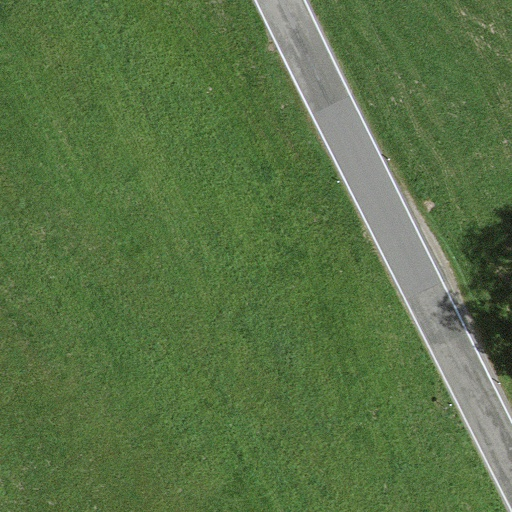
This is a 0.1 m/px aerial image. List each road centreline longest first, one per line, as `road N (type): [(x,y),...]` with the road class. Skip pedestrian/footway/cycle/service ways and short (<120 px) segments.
road 1 (unclassified): [(285,0),(511,465)]
road 2 (track): [(132,511),(104,442),(0,327)]
